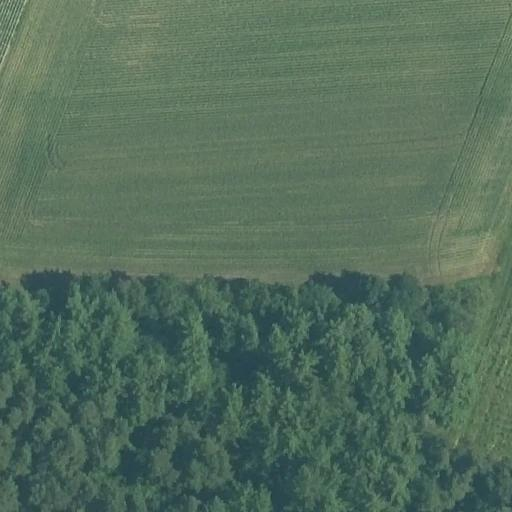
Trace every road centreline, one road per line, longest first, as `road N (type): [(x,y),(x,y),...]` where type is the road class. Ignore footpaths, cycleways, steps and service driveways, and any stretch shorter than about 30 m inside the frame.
road 1 (track): [(0,300),(475,330)]
road 2 (track): [(408,511),(511,229)]
